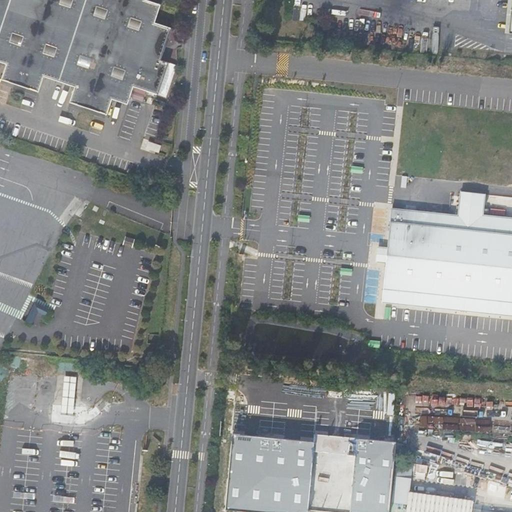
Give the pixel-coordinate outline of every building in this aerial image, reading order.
[(0,0),(0,61),(5,63),(0,79),(38,92),(43,76),(74,86),(69,102),(106,114),(111,99),(127,104),(132,87),(157,95),(168,62),(160,60),(170,28),(154,23),(160,5),(145,0),(0,0)] [(145,147),(157,151),(160,144),(148,140),(145,147)] [(391,264),(388,301),(511,313),(511,218),(486,216),(488,195),(464,193),(462,217),(440,215),(436,215),(395,211),(392,251),(382,250),(381,263),(391,264)] [(24,319),(29,322),(39,305),(33,301),(24,319)] [(60,412),(72,414),(76,375),(65,374),(60,412)] [(333,416),(275,410),(273,428),(270,449),(268,468),(335,475),(337,465),(328,464),(333,416)] [(259,449),(270,449),(273,428),(262,427),(259,449)] [(1,435),(0,446),(0,456),(8,458),(10,436),(1,435)] [(407,511),(473,511),(474,501),(410,493),(407,511)]
